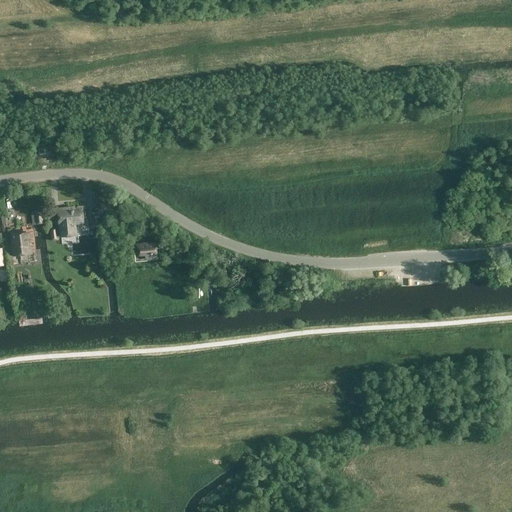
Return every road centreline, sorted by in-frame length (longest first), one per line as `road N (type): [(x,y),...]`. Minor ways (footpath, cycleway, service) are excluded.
road 1 (unclassified): [(511,249),(306,262),(230,245),(146,198)]
road 2 (unclassified): [(0,180),(95,174),(146,198)]
